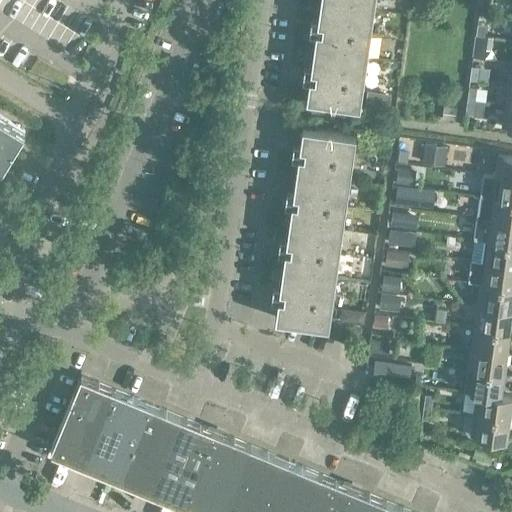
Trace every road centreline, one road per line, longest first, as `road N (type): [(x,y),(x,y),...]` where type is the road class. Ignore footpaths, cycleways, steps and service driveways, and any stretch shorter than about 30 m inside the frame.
road 1 (residential): [(191,380),(214,324),(259,0)]
road 2 (residential): [(71,330),(202,0)]
road 3 (residential): [(504,509),(191,380)]
road 4 (unclassified): [(5,305),(79,121)]
road 5 (residential): [(191,380),(71,330)]
